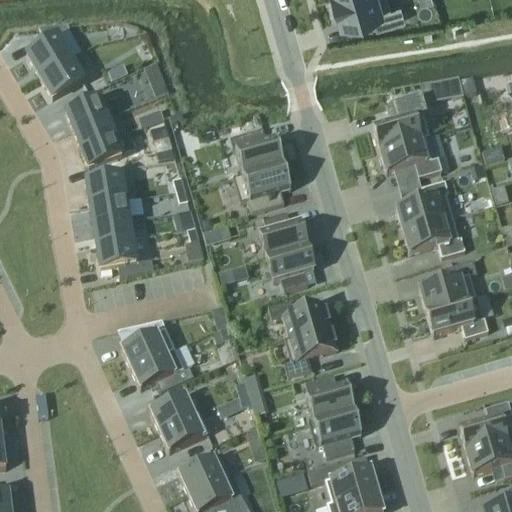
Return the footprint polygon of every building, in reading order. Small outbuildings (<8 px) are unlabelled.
[(387,0),(337,0),(334,1),(341,24),(372,15),(372,17),(376,30),(405,22),(400,6),(390,9),(387,0)] [(57,41),(26,59),(39,81),(70,63),(57,41)] [(70,63),(39,81),(52,103),(83,85),(70,63)] [(123,68),(108,75),(112,84),(128,77),(123,68)] [(431,88),(421,89),(424,97),(425,102),(427,107),(436,106),(433,95),(431,88)] [(401,124),(372,132),(379,155),(424,142),(425,143),(429,142),(423,119),(430,117),(427,107),(425,102),(397,110),(401,124)] [(99,103),(65,116),(73,136),(106,122),(99,103)] [(160,114),(149,118),(152,128),(164,124),(160,114)] [(106,122),(73,136),(80,154),(114,140),(106,122)] [(262,134),(229,143),(233,156),(235,156),(240,175),(242,179),(282,167),(275,143),(266,146),(262,134)] [(114,140),(80,154),(88,173),(121,160),(114,140)] [(424,142),(379,155),(385,178),(415,169),(418,183),(442,176),(438,163),(431,165),(425,143),(424,142)] [(242,179),(232,182),(240,208),(247,205),(251,218),(284,208),(280,196),(290,193),(282,167),(242,179)] [(121,179),(85,185),(89,210),(125,205),(121,179)] [(180,183),(172,185),(176,196),(183,194),(180,183)] [(424,205),(395,213),(402,236),(452,221),(447,204),(446,200),(448,199),(444,186),(421,193),(424,205)] [(183,194),(176,196),(179,208),(187,206),(183,194)] [(125,205),(89,210),(93,230),(128,224),(125,205)] [(261,238),(259,239),(266,263),(306,251),(299,227),(290,230),(286,218),(263,224),(266,236),(261,238)] [(452,221),(402,236),(408,259),(437,250),(441,262),(464,256),(461,242),(458,243),(452,221)] [(212,222),(201,224),(204,235),(215,232),(212,222)] [(128,224),(93,230),(96,249),(131,243),(128,224)] [(194,233),(186,235),(190,246),(198,244),(194,233)] [(210,236),(203,238),(206,250),(213,248),(210,236)] [(131,243),(96,249),(100,274),(117,271),(119,282),(153,274),(151,265),(135,268),(131,243)] [(306,251),(266,263),(272,287),(280,284),(282,292),(284,297),(307,290),(304,278),(313,275),(306,251)] [(445,286),(419,294),(425,317),(475,302),(469,280),(474,278),(471,267),(446,274),(449,285),(445,286)] [(230,273),(218,276),(222,288),(233,285),(230,273)] [(475,302),(425,317),(432,339),(461,331),(464,344),(488,337),(484,323),(481,324),(475,302)] [(291,305),(267,312),(271,325),(283,322),(285,330),(288,343),(289,344),(330,332),(329,329),(323,309),(294,317),(291,305)] [(124,351),(121,353),(130,374),(174,354),(165,333),(161,326),(161,325),(133,331),(139,345),(124,351)] [(227,332),(219,334),(222,346),(231,344),(227,332)] [(290,366),(283,368),(287,382),(311,375),(307,363),(336,355),(330,332),(289,344),(288,343),(284,344),(290,366)] [(174,354),(130,374),(139,394),(155,387),(160,397),(193,382),(188,372),(183,374),(183,373),(175,355),(174,354)] [(333,380),(304,388),(308,400),(305,401),(312,425),(312,426),(353,414),(346,389),(336,392),(333,380)] [(244,387),(236,390),(242,413),(251,410),(248,398),(244,387)] [(184,400),(149,416),(158,436),(193,421),(184,400)] [(488,425),(459,434),(465,456),(511,443),(505,422),(511,420),(508,406),(484,413),(488,425)] [(312,425),(308,426),(315,452),(322,450),(326,463),(354,454),(351,442),(360,439),(353,414),(312,426),(312,425)] [(193,421),(158,436),(168,457),(203,441),(207,439),(198,419),(193,421)] [(257,432),(246,435),(250,449),(260,446),(257,432)] [(511,443),(465,456),(472,479),(501,471),(504,483),(511,480),(511,443),(511,444),(511,443)] [(222,459),(178,479),(187,499),(231,479),(222,459)] [(337,468),(309,476),(313,489),(324,485),(331,507),(331,508),(376,495),(370,472),(344,480),(341,480),(341,481),(337,468)] [(303,477),(276,485),(281,501),(308,493),(303,477)] [(231,479),(187,499),(192,511),(213,511),(241,500),(231,479)] [(511,506),(490,511),(511,511),(511,492),(507,494),(511,506)] [(10,511),(8,495),(0,496),(0,511),(10,511)] [(327,511),(381,511),(376,495),(331,508),(331,507),(326,509),(327,511)]
